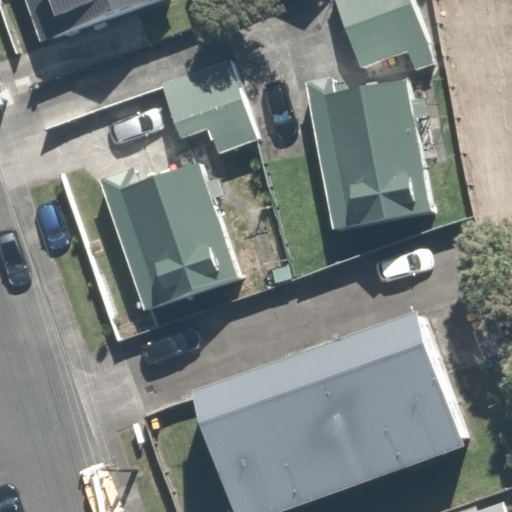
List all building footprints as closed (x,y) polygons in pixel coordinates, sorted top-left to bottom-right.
[(19,0),(41,57),(48,76),(196,22),(187,0),(19,0)] [(391,0),(332,0),(353,69),(407,54),(391,0)] [(193,151),(216,142),(224,163),(261,149),(253,128),(231,71),(171,94),(193,151)] [(427,71),(316,89),(339,229),(450,211),(427,71)] [(240,162),(109,204),(147,324),(278,282),(240,162)] [(461,310),(209,396),(248,511),(322,511),(509,449),(461,310)]
